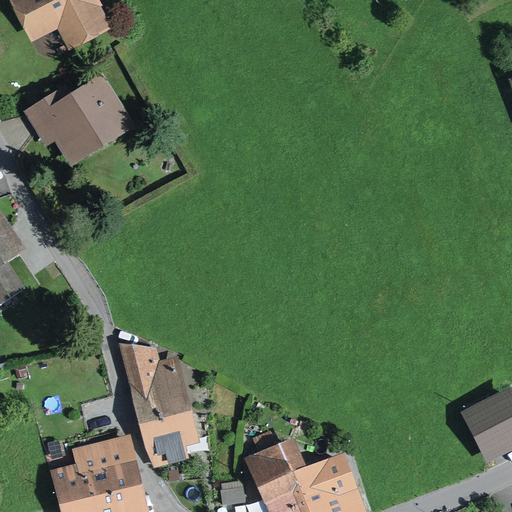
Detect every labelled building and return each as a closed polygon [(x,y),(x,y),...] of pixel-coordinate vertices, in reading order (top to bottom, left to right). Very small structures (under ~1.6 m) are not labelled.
[(60,18),(70,38),(102,22),(90,0),(19,0),(36,31),(60,18)] [(57,97),(31,113),(40,128),(53,120),(74,153),(120,124),(99,90),(65,111),(57,97)] [(0,297),(17,286),(0,261),(0,255),(14,246),(0,224),(0,297)] [(143,424),(187,413),(181,390),(157,397),(148,365),(154,364),(151,350),(119,345),(133,395),(136,394),(143,424)] [(148,365),(157,397),(181,390),(173,360),(156,364),(154,364),(148,365)] [(469,417),(488,454),(511,441),(511,403),(509,397),(469,417)] [(184,458),(179,439),(193,436),(187,413),(143,424),(155,466),(184,458)] [(125,440),(73,452),(78,478),(131,465),(125,440)] [(306,482),(289,445),(281,449),(297,485),(307,511),(359,511),(342,463),(320,470),(323,476),(306,482)] [(307,511),(297,485),(281,449),(256,461),(271,495),(270,496),(276,511),(307,511)] [(61,511),(137,511),(143,511),(131,465),(78,478),(70,479),(67,469),(51,473),(61,511)] [(244,502),(242,488),(221,491),(223,505),(244,502)]
